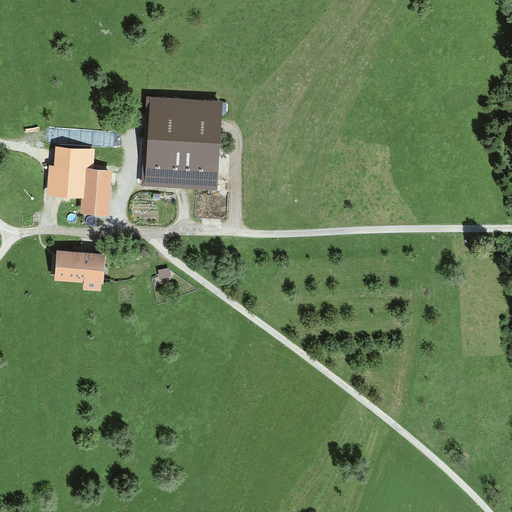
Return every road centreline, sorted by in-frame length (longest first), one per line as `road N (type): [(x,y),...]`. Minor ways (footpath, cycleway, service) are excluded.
road 1 (track): [(151,233),(159,248),(378,411),(490,511)]
road 2 (track): [(151,233),(511,229)]
road 3 (track): [(0,223),(12,234),(151,233)]
